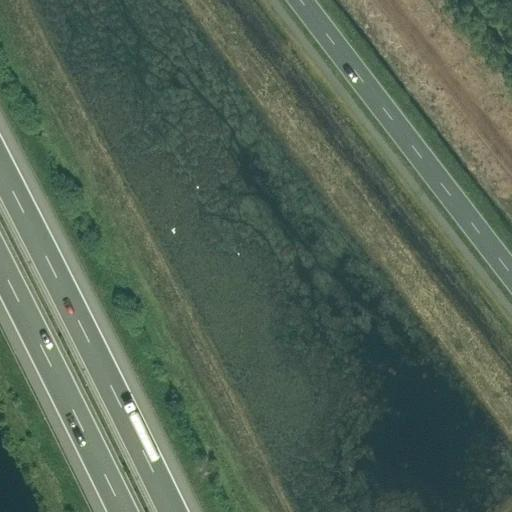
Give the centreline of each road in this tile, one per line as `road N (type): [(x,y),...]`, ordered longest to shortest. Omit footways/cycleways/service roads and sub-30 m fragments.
road 1 (motorway): [(173,511),(0,166)]
road 2 (tertiary): [(511,277),(298,0)]
road 3 (motorway): [(0,262),(123,511)]
